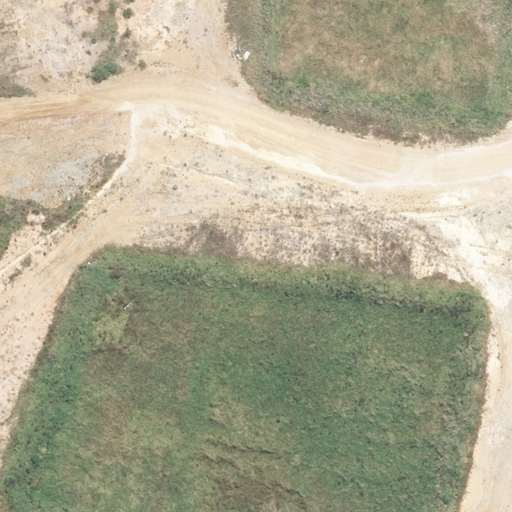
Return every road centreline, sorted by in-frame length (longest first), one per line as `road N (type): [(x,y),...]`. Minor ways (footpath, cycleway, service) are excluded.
road 1 (unknown): [(0,119),(511,218)]
road 2 (unknown): [(104,134),(122,0)]
